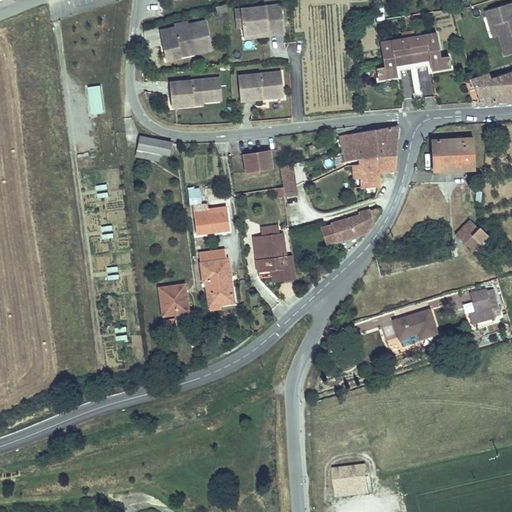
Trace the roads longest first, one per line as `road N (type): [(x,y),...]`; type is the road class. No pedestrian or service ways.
road 1 (residential): [(133,21),(131,91),(142,118),(163,131),(231,136),(399,117),(420,124)]
road 2 (tertiary): [(326,286),(246,355),(203,379),(0,444)]
road 3 (unclassified): [(299,511),(292,384),(328,310),(326,286)]
road 4 (tertiary): [(420,124),(386,222),(326,286)]
road 5 (unknown): [(231,136),(243,273)]
